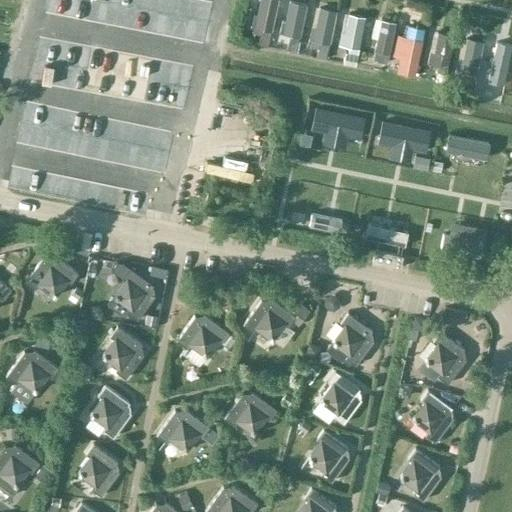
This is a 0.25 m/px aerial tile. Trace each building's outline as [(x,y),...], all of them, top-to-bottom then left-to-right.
[(254,14),(251,26),(263,28),(261,34),(259,43),(268,44),(270,36),(271,30),(272,30),(277,0),(261,0),(258,15),(254,14)] [(282,20),(279,31),(290,34),(289,40),(287,48),(296,50),(297,41),(299,35),(306,4),(290,1),(286,21),(282,20)] [(312,26),(309,38),(320,40),(319,46),(317,55),(326,57),(327,48),(329,42),(336,10),(320,7),(316,27),(312,26)] [(341,32),(339,44),(350,46),(348,52),(346,51),(344,61),(355,63),(357,54),(358,48),(359,48),(365,16),(349,13),(345,33),(341,32)] [(373,26),(370,36),(377,38),(373,59),(387,62),(395,22),(381,19),(379,27),(373,26)] [(400,44),(398,56),(409,58),(408,64),(416,66),(417,59),(418,60),(425,28),(409,25),(404,45),(400,44)] [(430,51),(428,63),(439,65),(437,71),(446,73),(447,67),(448,67),(454,35),(438,32),(434,52),(430,51)] [(458,57),(456,69),(467,71),(466,77),(474,79),(475,73),(476,73),(483,41),(467,38),(462,58),(458,57)] [(477,76),(475,84),(501,90),(510,50),(499,48),(493,79),(477,76)] [(316,106),(312,129),(325,132),(347,137),(361,139),(365,116),(316,106)] [(383,119),(378,143),(392,146),(414,150),(427,153),(432,129),(383,119)] [(302,134),(301,144),(309,145),(311,135),(302,134)] [(449,135),(445,150),(485,158),(488,142),(449,135)] [(414,155),(412,166),(426,168),(427,157),(414,155)] [(434,161),(432,169),(440,171),(442,162),(434,161)] [(311,213),(309,224),(339,231),(341,219),(311,213)] [(369,221),(366,236),(405,245),(408,230),(382,224),(369,221)] [(442,234),(440,248),(479,255),(482,241),(450,235),(442,234)] [(117,259),(122,247),(107,242),(103,253),(117,259)] [(379,243),(376,255),(397,260),(400,248),(379,243)] [(70,283),(78,273),(53,255),(51,258),(47,259),(43,256),(25,281),(35,288),(38,284),(54,296),(66,280),(70,283)] [(114,296),(108,304),(124,317),(127,313),(137,320),(155,295),(152,293),(151,289),(154,285),(129,267),(123,262),(118,262),(112,270),(122,277),(126,280),(114,296)] [(0,296),(3,299),(11,288),(0,280),(0,296)] [(288,326),(292,321),(298,325),(309,309),(299,302),(293,310),(297,313),(295,316),(271,298),(268,301),(264,302),(261,300),(243,324),(253,331),(256,327),(272,339),(284,323),(288,326)] [(100,306),(94,305),(92,316),(102,318),(103,312),(100,306)] [(332,341),(326,350),(342,361),(345,357),(355,365),(373,341),(370,338),(369,334),(372,331),(348,312),(340,323),(344,326),(332,341)] [(157,315),(147,313),(145,323),(155,325),(157,315)] [(221,342),(228,332),(204,314),(202,318),(197,318),(194,316),(176,340),(186,348),(189,344),(205,355),(217,339),(221,342)] [(125,378),(143,354),(140,352),(139,348),(141,344),(117,326),(110,336),(114,339),(102,355),(117,367),(114,371),(125,378)] [(424,360),(418,369),(433,381),(437,376),(447,384),(466,359),(462,357),(462,353),(464,349),(440,331),(432,341),(436,344),(424,360)] [(51,378),(58,368),(34,350),(31,353),(27,354),(24,351),(6,375),(16,383),(19,379),(35,391),(47,375),(51,378)] [(343,423),(361,399),(358,397),(357,393),(360,389),(336,371),(328,381),(332,384),(320,400),(336,412),(333,416),(343,423)] [(409,398),(411,385),(399,383),(397,396),(409,398)] [(112,437),(131,413),(127,411),(127,406),(129,403),(105,385),(98,395),(102,398),(90,414),(105,426),(102,430),(112,437)] [(435,442),(453,418),(450,415),(449,411),(452,408),(428,389),(420,399),(424,402),(412,418),(428,430),(425,434),(435,442)] [(269,420),(276,410),(252,392),(249,395),(245,396),(242,393),(224,417),(234,425),(237,421),(253,433),(265,417),(269,420)] [(201,437),(209,427),(184,409),(182,412),(178,413),(174,410),(156,435),(166,442),(169,438),(185,450),(197,434),(201,437)] [(303,433),(309,425),(303,420),(297,427),(303,433)] [(331,482),(349,458),(346,455),(345,451),(348,447),(324,429),(316,439),(320,442),(308,458),(324,470),(321,474),(331,482)] [(100,496),(119,472),(115,469),(115,465),(117,462),(93,443),(86,454),(90,457),(78,472),(93,484),(90,488),(100,496)] [(4,446),(0,451),(0,488),(10,496),(18,486),(16,485),(27,469),(31,472),(39,462),(14,444),(12,448),(8,448),(4,446)] [(422,500),(441,476),(437,474),(437,469),(439,466),(415,448),(408,458),(412,461),(400,477),(415,489),(412,493),(422,500)] [(292,481),(285,477),(280,484),(287,489),(292,481)] [(387,484),(376,480),(373,491),(384,494),(387,484)] [(248,511),(250,511),(257,503),(233,485),(230,488),(226,489),(223,486),(205,511),(206,511),(244,511),(246,510),(248,511)] [(333,511),(333,509),(336,506),(311,487),(304,498),(308,501),(299,511),(333,511)] [(376,502),(383,504),(386,496),(378,493),(376,502)] [(93,511),(81,502),(73,511),(93,511)] [(155,504),(149,511),(178,511),(166,502),(163,506),(159,506),(155,504)]
